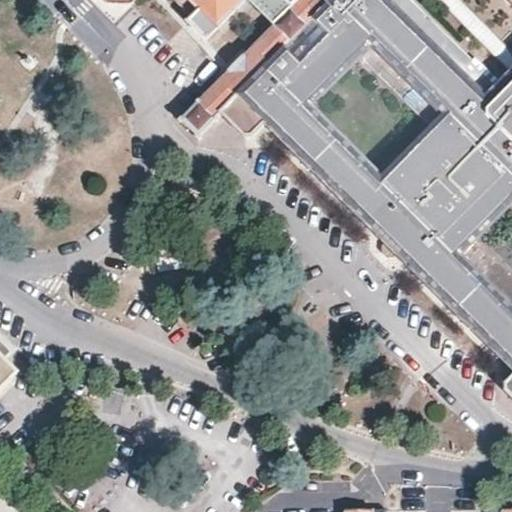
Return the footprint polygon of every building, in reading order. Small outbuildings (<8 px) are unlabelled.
[(100,0),(125,1),(126,0),(172,0),(185,13),(192,6),(186,0),(100,0)] [(288,0),(267,21),(175,115),(193,134),(215,111),(237,135),(247,133),(259,120),(511,372),(511,277),(472,237),(375,173),(306,104),(354,55),(385,0),(288,0)] [(186,0),(192,6),(185,13),(181,17),(201,38),(237,0),(246,0),(267,21),(288,0),(186,0)] [(466,55),(409,0),(385,0),(354,55),(424,123),(375,173),(472,237),(505,203),(511,209),(511,96),(492,77),(468,53),(466,55)] [(511,0),(504,0),(511,7),(511,57),(492,77),(511,96),(511,0)] [(0,392),(23,370),(0,346),(0,392)]
